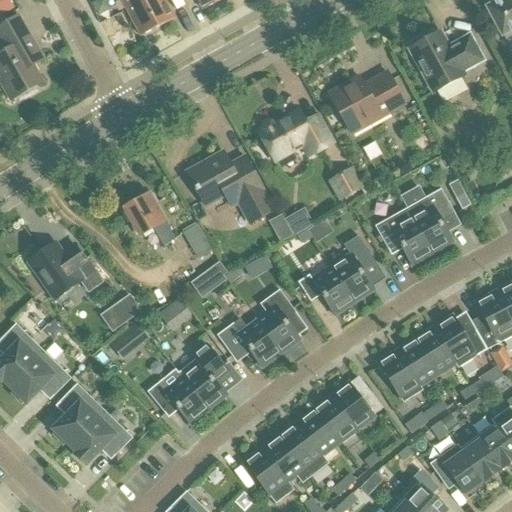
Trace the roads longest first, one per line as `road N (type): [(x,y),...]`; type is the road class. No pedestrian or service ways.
road 1 (residential): [(145,511),(265,403),(420,294),(511,244)]
road 2 (secondary): [(122,116),(337,0)]
road 3 (secondary): [(0,192),(122,116)]
road 4 (residential): [(122,116),(64,0)]
